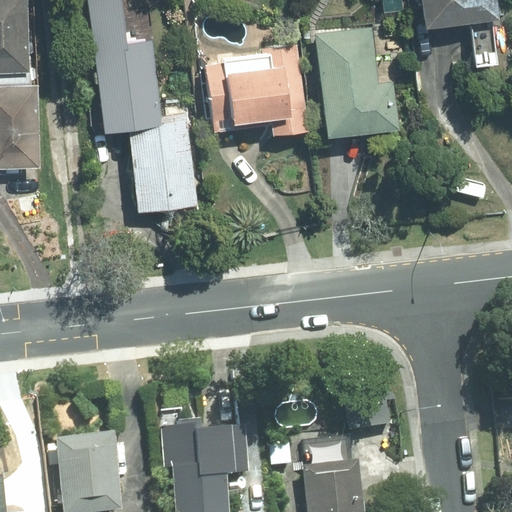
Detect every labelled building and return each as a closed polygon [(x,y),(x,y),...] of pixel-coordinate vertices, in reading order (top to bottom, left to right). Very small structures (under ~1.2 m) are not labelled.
[(0,0),(0,71),(23,71),(23,0),(0,0)] [(195,205),(184,113),(160,116),(151,40),(128,43),(123,0),(86,0),(103,135),(130,132),(139,212),(195,205)] [(409,0),(412,21),(489,13),(487,0),(409,0)] [(368,24),(308,30),(319,133),(393,125),(388,78),(374,79),(368,24)] [(204,127),(263,121),(264,130),(303,126),(294,41),(259,45),(259,51),(214,56),(214,58),(197,60),(204,127)] [(0,163),(28,163),(27,82),(0,81),(0,163)] [(365,426),(361,397),(339,400),(344,429),(365,426)] [(171,511),(221,511),(217,475),(245,472),(239,425),(194,431),(193,421),(154,426),(159,469),(165,468),(171,511)] [(55,511),(74,511),(112,507),(102,428),(46,435),(55,511)] [(353,500),(346,435),(298,440),(305,511),(360,511),(359,499),(353,500)] [(286,462),(283,442),(265,445),(267,464),(286,462)]
